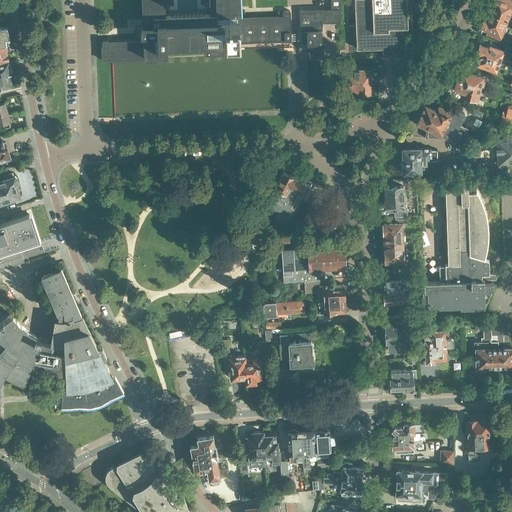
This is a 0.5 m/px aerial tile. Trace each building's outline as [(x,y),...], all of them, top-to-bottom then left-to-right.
[(109,41),(107,41),(103,41),(103,46),(102,46),(103,60),(114,60),(159,58),(159,55),(162,55),(161,50),(169,49),(169,48),(204,46),(204,48),(204,50),(204,51),(209,51),(210,51),(210,48),(209,48),(209,43),(231,43),(240,42),(240,34),(284,32),(285,34),(291,34),(290,11),(283,11),(283,16),(278,16),(267,17),(245,18),(244,18),(240,18),(240,12),(239,0),(142,0),(143,27),(142,27),(141,27),(142,35),(144,35),(144,40),(136,40),(112,41),(109,41)] [(331,1),(331,9),(340,9),(340,0),(330,0),(330,1),(331,1)] [(356,25),(349,25),(350,49),(357,49),(382,48),(382,55),(406,54),(406,47),(405,30),(403,30),(402,25),(412,25),(412,18),(411,1),(409,1),(408,0),(354,0),(355,8),(356,25)] [(511,0),(492,0),(491,3),(492,3),(489,12),(507,19),(511,11),(511,0)] [(324,22),(323,9),(300,10),(301,40),(307,39),(307,43),(309,43),(310,50),(309,50),(311,94),(322,93),(321,93),(319,52),(322,51),(323,51),(321,22),(324,22)] [(332,22),(336,22),(340,21),(340,9),(331,9),(332,22)] [(507,19),(489,12),(485,20),(484,19),(481,26),(488,28),(486,32),(501,38),(504,31),(502,30),(507,19)] [(0,45),(8,44),(9,44),(9,40),(8,40),(8,39),(10,39),(7,26),(1,27),(0,27),(0,45)] [(10,51),(8,44),(0,45),(0,54),(7,53),(7,51),(10,51)] [(476,63),(496,70),(500,58),(505,60),(508,52),(508,51),(497,48),(497,46),(490,44),(489,47),(480,44),(477,53),(474,52),(472,60),(476,62),(476,63)] [(0,75),(4,74),(7,75),(9,75),(12,74),(11,73),(11,74),(10,70),(12,70),(10,64),(9,64),(8,62),(0,63),(0,75)] [(348,67),(347,90),(348,90),(348,96),(359,97),(359,94),(366,94),(370,91),(370,79),(371,79),(371,69),(355,69),(355,67),(348,67)] [(483,76),(462,70),(462,72),(457,70),(454,78),(457,79),(454,88),(463,91),(462,94),(476,99),(481,85),(485,86),(487,78),(483,77),(483,76)] [(10,78),(9,75),(7,75),(4,74),(0,75),(0,88),(11,86),(11,84),(12,84),(11,78),(10,78)] [(0,128),(0,129),(11,126),(9,119),(9,118),(8,118),(5,103),(0,104),(0,128)] [(413,121),(420,124),(427,127),(426,138),(440,139),(466,140),(469,129),(460,125),(465,115),(456,110),(454,114),(439,106),(437,110),(434,109),(432,109),(421,104),(413,121)] [(484,112),(472,107),(470,112),(482,116),(484,112)] [(511,138),(497,139),(497,161),(485,161),(485,176),(506,176),(511,175),(511,138)] [(0,162),(5,161),(7,160),(7,159),(10,157),(11,157),(6,141),(0,142),(1,143),(0,143),(0,162)] [(431,148),(403,149),(403,160),(398,161),(399,170),(404,169),(404,172),(407,172),(407,174),(413,173),(413,172),(422,171),(422,164),(427,164),(427,161),(438,160),(438,149),(431,150),(431,148)] [(283,171),(275,188),(278,189),(272,199),(275,200),(271,206),(290,216),(290,215),(294,217),(305,195),(306,195),(310,186),(312,185),(312,184),(310,185),(283,171)] [(14,176),(13,173),(3,176),(4,177),(0,177),(0,203),(2,202),(11,199),(13,199),(16,198),(17,197),(20,196),(16,185),(17,185),(18,183),(17,177),(15,176),(14,176)] [(395,216),(408,216),(407,207),(405,207),(404,184),(387,185),(385,187),(386,200),(385,200),(383,202),(384,208),(385,209),(394,209),(395,216)] [(424,289),(423,289),(423,301),(428,301),(429,304),(439,304),(439,306),(461,305),(461,307),(484,306),(484,295),(487,295),(487,291),(490,291),(494,283),(483,283),(483,280),(485,280),(485,279),(482,279),(482,275),(490,275),(489,260),(484,259),(486,253),(487,247),(488,240),(488,234),(488,227),(487,221),(486,215),(484,208),(482,202),(480,196),(477,191),(476,191),(476,192),(469,193),(468,185),(461,185),(461,193),(458,193),(458,187),(446,188),(447,235),(448,264),(445,264),(446,279),(449,278),(449,281),(424,282),(424,289)] [(0,269),(23,262),(19,250),(12,252),(11,249),(38,240),(30,214),(0,223),(0,269)] [(384,233),(385,243),(403,242),(402,223),(408,222),(408,216),(395,216),(396,223),(383,224),(383,225),(382,225),(381,227),(381,231),(383,232),(384,232),(384,233)] [(320,230),(326,223),(321,219),(308,234),(309,234),(317,234),(320,230)] [(426,232),(422,230),(423,247),(430,244),(426,232)] [(404,261),(403,242),(385,243),(385,252),(385,253),(384,253),(382,255),(382,259),(385,261),(385,262),(404,261)] [(302,269),(301,248),(300,244),(290,245),(291,248),(281,249),(283,270),(302,269)] [(308,247),(301,248),(302,269),(283,270),(283,276),(284,282),(325,279),(324,273),(324,272),(323,267),(324,267),(330,266),(330,267),(331,267),(331,266),(337,266),(338,266),(344,265),(344,266),(345,265),(344,265),(344,262),(345,262),(344,248),(343,248),(343,245),(343,244),(342,244),(336,245),(336,244),(335,244),(335,245),(329,245),(329,244),(328,244),(329,245),(322,245),(322,244),(322,246),(316,246),(315,245),(315,246),(308,246),(308,245),(308,247)] [(42,277),(40,278),(45,289),(47,289),(48,290),(46,291),(50,301),(52,300),(53,302),(51,303),(55,312),(57,312),(59,317),(60,312),(60,311),(60,310),(61,310),(62,310),(65,310),(65,321),(66,321),(67,321),(68,321),(69,321),(71,321),(72,320),(73,320),(74,320),(75,320),(76,319),(77,319),(78,318),(79,318),(80,318),(81,317),(82,317),(81,315),(61,268),(60,268),(42,276),(41,276),(42,277)] [(318,292),(319,299),(324,298),(324,299),(345,297),(344,284),(343,284),(337,284),(336,284),(316,286),(316,280),(305,281),(305,293),(318,292)] [(402,280),(384,281),(385,293),(384,293),(384,294),(382,296),(382,300),(385,302),(385,303),(403,302),(402,301),(410,300),(410,287),(402,288),(402,280)] [(345,298),(345,297),(324,299),(324,298),(319,299),(319,302),(320,313),(337,312),(346,311),(345,298)] [(316,302),(319,302),(319,299),(263,303),(264,318),(277,316),(277,314),(305,312),(304,307),(310,306),(310,305),(315,304),(316,302)] [(0,378),(5,371),(9,373),(9,374),(13,376),(16,377),(19,379),(22,380),(24,381),(31,362),(33,363),(36,364),(39,365),(41,365),(44,366),(46,367),(49,367),(51,367),(54,368),(56,368),(58,368),(56,402),(62,402),(68,402),(74,402),(80,401),(85,400),(90,399),(95,398),(100,397),(110,394),(114,392),(113,391),(118,389),(112,376),(108,369),(104,361),(107,357),(102,347),(98,347),(87,326),(82,317),(81,317),(80,318),(79,318),(78,318),(77,319),(76,319),(75,320),(74,320),(73,320),(72,320),(71,321),(69,321),(68,321),(67,321),(66,321),(65,321),(65,310),(62,310),(61,310),(60,310),(60,311),(60,312),(59,317),(57,316),(57,320),(56,325),(53,345),(51,344),(49,344),(46,343),(42,342),(40,341),(41,338),(41,337),(37,336),(33,334),(32,333),(30,332),(29,331),(25,329),(23,328),(22,327),(21,326),(17,323),(14,319),(12,316),(0,325),(0,378)] [(384,334),(410,333),(409,323),(412,323),(412,315),(408,315),(402,315),(402,314),(394,315),(387,316),(388,324),(387,324),(383,324),(384,334)] [(483,342),(475,342),(476,348),(476,350),(477,368),(478,368),(480,369),(484,369),(485,368),(487,367),(492,367),(492,361),(491,348),(491,341),(491,335),(491,322),(485,323),(486,338),(483,339),(483,342)] [(503,322),(491,322),(491,335),(491,341),(491,348),(492,361),(492,367),(493,367),(494,368),(496,368),(498,367),(503,367),(505,367),(506,368),(511,368),(511,366),(511,347),(503,347),(503,335),(503,322)] [(445,339),(445,329),(424,330),(426,361),(426,362),(427,362),(434,361),(434,362),(435,362),(435,361),(435,359),(446,359),(447,359),(447,358),(446,358),(446,349),(447,349),(447,348),(452,348),(454,346),(454,340),(452,339),(445,339)] [(313,332),(280,335),(281,356),(289,355),(290,364),(301,363),(302,363),(303,369),(313,368),(313,362),(314,362),(314,361),(313,352),(313,351),(312,351),(311,339),(313,339),(313,332)] [(410,333),(384,334),(384,342),(388,341),(388,342),(389,342),(389,350),(396,350),(404,350),(404,349),(413,348),(413,340),(410,340),(410,333)] [(228,339),(221,340),(222,352),(230,351),(228,339)] [(267,353),(266,341),(257,341),(259,353),(267,353)] [(236,354),(230,355),(231,364),(230,364),(230,370),(231,370),(232,379),(238,378),(238,380),(246,379),(244,356),(236,356),(236,354)] [(260,366),(260,362),(259,356),(252,357),(253,361),(246,361),(246,355),(244,356),(246,379),(247,383),(256,383),(256,382),(261,381),(261,372),(262,372),(261,366),(260,366)] [(406,390),(410,390),(410,389),(412,389),(412,387),(413,387),(413,378),(416,378),(416,369),(406,369),(398,369),(391,370),(391,378),(391,379),(389,381),(389,386),(391,387),(391,388),(404,387),(404,389),(406,389),(406,390)] [(482,421),(480,421),(480,423),(476,423),(476,421),(467,421),(467,424),(466,424),(466,431),(468,431),(468,459),(478,459),(477,446),(490,446),(489,431),(495,431),(495,421),(489,421),(486,421),(485,420),(483,420),(482,421)] [(424,432),(424,422),(404,423),(404,426),(395,427),(395,426),(392,429),(392,430),(393,437),(392,437),(392,439),(390,441),(390,445),(393,447),(393,448),(394,448),(395,451),(396,453),(414,452),(413,440),(425,439),(425,437),(420,437),(420,432),(424,432)] [(315,430),(316,440),(335,439),(335,435),(330,435),(330,429),(328,429),(326,428),(322,428),(321,430),(315,430)] [(315,430),(312,430),(311,429),(306,429),(305,431),(304,431),(303,433),(302,433),(303,462),(302,462),(303,468),(310,467),(310,463),(310,457),(316,456),(316,450),(316,440),(315,430)] [(289,462),(302,462),(303,462),(302,433),(299,433),(299,432),(298,432),(297,431),(296,431),(294,430),(292,430),(291,430),(290,431),(289,431),(288,432),(287,432),(289,462)] [(265,464),(265,459),(263,435),(264,435),(264,432),(261,432),(260,432),(255,432),(254,433),(252,433),(252,435),(247,435),(249,465),(265,464)] [(264,432),(264,435),(263,435),(265,459),(272,458),(272,461),(279,461),(277,442),(276,442),(276,436),(270,436),(270,434),(264,435),(264,432)] [(192,455),(192,456),(193,462),(194,462),(195,471),(195,472),(196,472),(196,471),(207,469),(209,479),(212,481),(218,480),(219,478),(221,477),(218,458),(219,458),(218,457),(221,456),(222,455),(221,448),(219,447),(217,447),(216,446),(215,446),(213,435),(212,435),(212,436),(198,438),(199,445),(191,446),(191,447),(192,455)] [(335,439),(316,440),(316,450),(316,456),(317,459),(330,458),(330,449),(331,449),(331,443),(335,443),(335,439)] [(455,461),(454,449),(441,450),(441,461),(455,461)] [(190,510),(184,497),(182,496),(181,496),(180,495),(178,494),(177,493),(176,491),(175,490),(174,489),(173,488),(173,487),(172,486),(172,485),(172,483),(171,483),(171,481),(171,480),(166,475),(167,470),(155,458),(150,459),(143,452),(118,464),(118,466),(116,466),(115,466),(113,467),(111,467),(110,468),(109,470),(108,471),(107,473),(109,473),(108,479),(106,479),(107,480),(107,481),(108,482),(109,483),(110,485),(144,511),(194,511),(191,509),(190,510)] [(280,462),(281,473),(288,473),(288,461),(280,462)] [(248,462),(240,463),(241,475),(248,474),(248,462)] [(327,474),(327,477),(327,478),(361,480),(361,476),(362,476),(362,467),(352,467),(352,463),(344,462),(343,466),(342,466),(341,473),(333,472),(333,475),(327,474)] [(397,469),(396,493),(397,494),(397,497),(399,499),(420,500),(423,497),(423,495),(424,490),(428,490),(428,498),(434,498),(435,497),(438,490),(440,486),(444,478),(443,478),(446,472),(434,472),(413,471),(405,470),(397,469)] [(462,473),(447,473),(441,487),(462,487),(462,473)] [(351,491),(361,492),(361,482),(361,480),(327,478),(327,477),(317,477),(318,489),(323,489),(323,484),(341,485),(340,491),(341,491),(341,495),(350,495),(351,491)] [(316,511),(355,511),(356,510),(357,506),(348,503),(347,507),(331,503),(329,511),(331,511),(318,511),(317,511),(316,511)]
